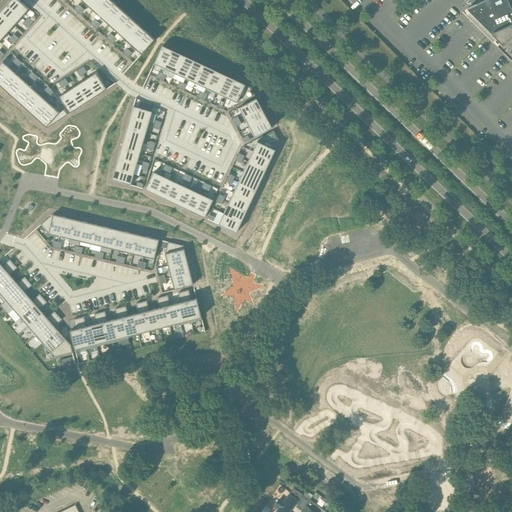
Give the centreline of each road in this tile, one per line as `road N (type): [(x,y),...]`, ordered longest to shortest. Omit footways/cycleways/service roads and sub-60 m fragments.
road 1 (secondary): [(244,0),(511,259)]
road 2 (secondary): [(511,225),(277,0)]
road 3 (residential): [(511,150),(401,38)]
road 4 (residential): [(174,110),(233,142),(221,166),(165,140)]
